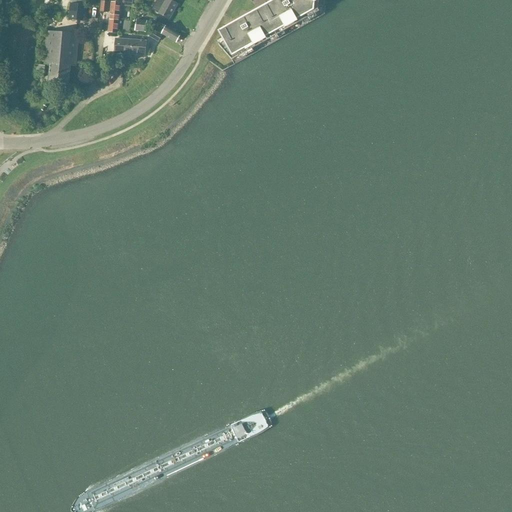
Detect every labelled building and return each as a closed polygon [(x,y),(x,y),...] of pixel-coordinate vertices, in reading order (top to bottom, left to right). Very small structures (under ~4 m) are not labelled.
[(70,5),(68,20),(86,22),(87,6),(87,0),(70,0),(71,5),(70,5)] [(159,0),(159,1),(155,8),(161,11),(160,13),(170,19),(178,4),(168,0),(159,0)] [(219,43),(218,44),(231,59),(255,46),(256,47),(267,41),(267,39),(286,28),(287,30),(299,23),(298,22),(316,12),(317,6),(324,6),(324,0),(278,0),(247,17),(246,16),(238,21),(239,22),(226,29),(229,36),(219,44),(219,43)] [(101,1),(100,12),(108,13),(109,2),(101,1)] [(117,33),(120,4),(112,3),(109,32),(117,33)] [(145,32),(147,22),(137,20),(135,30),(145,32)] [(161,24),(157,31),(177,42),(181,35),(161,24)] [(153,30),(150,35),(154,37),(153,39),(158,42),(162,36),(153,30)] [(75,67),(78,34),(48,31),(45,64),(50,64),(48,82),(69,84),(70,66),(75,67)] [(116,39),(115,54),(145,56),(146,41),(116,39)]
